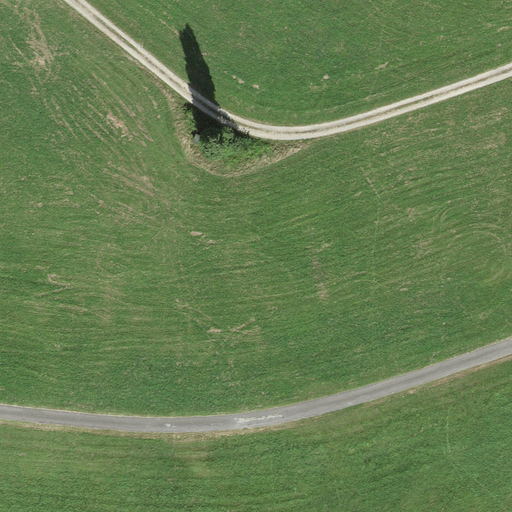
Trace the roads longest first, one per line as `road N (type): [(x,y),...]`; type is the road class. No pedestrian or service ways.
road 1 (unclassified): [(0,417),(144,429),(248,422),(511,346)]
road 2 (track): [(68,0),(201,106),(252,130),(324,130),(511,68)]
